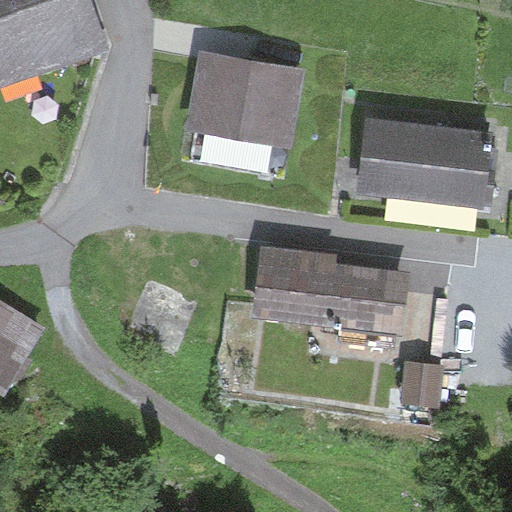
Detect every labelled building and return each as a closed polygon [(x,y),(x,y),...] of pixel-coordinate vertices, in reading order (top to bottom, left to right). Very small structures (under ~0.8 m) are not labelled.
[(0,0),(0,63),(58,46),(54,31),(86,20),(78,0),(0,0)] [(209,60),(199,118),(282,133),(293,74),(209,60)] [(368,121),(359,185),(472,201),(481,137),(368,121)] [(335,324),(333,337),(387,344),(394,289),(372,286),(374,270),(324,264),(325,252),(262,244),(254,307),(329,317),(328,323),(335,324)] [(0,381),(4,383),(37,327),(0,304),(0,381)] [(436,399),(439,368),(409,365),(406,395),(436,399)]
